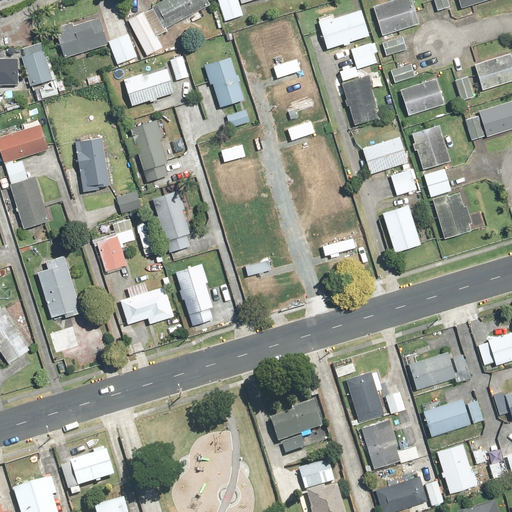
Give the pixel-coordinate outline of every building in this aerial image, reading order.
[(203,0),(160,0),(152,6),(169,31),(207,5),(203,0)] [(215,0),(222,23),(245,17),(241,5),(260,0),(215,0)] [(411,0),(394,0),(370,7),(379,38),(419,26),(411,0)] [(448,0),(431,0),(435,12),(451,8),(448,0)] [(455,0),(459,11),(492,0),(455,0)] [(316,23),(324,50),(368,38),(360,10),(316,23)] [(142,12),(126,20),(146,59),(162,51),(142,12)] [(98,15),(51,29),(61,60),(107,46),(98,15)] [(128,34),(108,41),(116,65),(137,58),(128,34)] [(401,37),(380,44),(385,57),(406,49),(401,37)] [(371,44),(349,50),(355,71),(377,64),(371,44)] [(43,46),(20,51),(28,89),(51,84),(43,46)] [(166,60),(174,82),(189,77),(182,55),(166,60)] [(471,66),(479,92),(511,82),(511,63),(510,55),(471,66)] [(0,86),(18,86),(18,57),(0,57),(0,86)] [(230,59),(201,69),(215,110),(244,101),(230,59)] [(410,64),(389,70),(394,84),(414,78),(410,64)] [(164,67),(121,82),(130,110),(174,95),(164,67)] [(338,84),(351,127),(380,119),(368,75),(338,84)] [(453,81),(459,103),(474,98),(468,77),(453,81)] [(54,82),(56,87),(39,93),(41,100),(67,92),(63,79),(54,82)] [(436,79),(396,90),(404,118),(444,106),(436,79)] [(511,102),(463,117),(471,143),(511,131),(511,102)] [(160,117),(125,128),(143,186),(169,178),(157,141),(166,138),(160,117)] [(387,120),(359,129),(362,140),(391,131),(387,120)] [(409,134),(420,170),(449,162),(439,125),(409,134)] [(39,126),(0,137),(0,158),(21,230),(46,223),(26,159),(47,153),(39,126)] [(71,141),(79,194),(107,190),(99,137),(71,141)] [(400,138),(360,149),(367,174),(407,163),(400,138)] [(421,174),(440,242),(471,233),(459,190),(451,192),(444,168),(421,174)] [(387,176),(393,197),(418,190),(411,169),(387,176)] [(151,201),(166,255),(196,246),(181,193),(151,201)] [(408,206),(380,214),(392,254),(420,246),(408,206)] [(146,223),(135,226),(145,258),(155,254),(146,223)] [(94,241),(103,272),(127,265),(119,234),(94,241)] [(35,272),(50,323),(80,314),(65,264),(35,272)] [(198,266),(171,273),(186,327),(213,319),(198,266)] [(116,301),(125,331),(168,318),(160,289),(116,301)] [(0,353),(6,363),(27,349),(0,309),(0,353)] [(53,353),(66,349),(78,346),(71,325),(70,325),(62,327),(47,332),(53,353)] [(511,332),(475,343),(483,370),(511,361),(511,332)] [(405,365),(413,392),(455,379),(447,352),(405,365)] [(463,355),(452,358),(457,375),(468,372),(463,355)] [(370,371),(343,379),(356,424),(383,417),(370,371)] [(511,390),(490,397),(496,415),(505,412),(509,422),(511,421),(511,390)] [(383,396),(389,415),(403,411),(398,392),(383,396)] [(461,399),(421,412),(429,438),(469,426),(461,399)] [(267,414),(275,444),(320,431),(311,402),(267,414)] [(387,420),(357,429),(369,472),(399,464),(387,420)] [(135,421),(116,427),(129,467),(148,461),(135,421)] [(279,445),(282,455),(303,449),(300,439),(279,445)] [(463,443),(434,452),(447,495),(476,486),(463,443)] [(69,489),(70,494),(78,492),(76,485),(112,474),(104,450),(102,450),(101,447),(91,450),(92,453),(89,454),(68,461),(68,463),(62,465),(59,465),(66,490),(69,489)] [(511,452),(502,455),(509,478),(511,476),(511,452)] [(326,459),(294,468),(301,491),(333,482),(326,459)] [(11,488),(17,511),(55,511),(50,496),(54,495),(49,477),(43,478),(11,488)] [(417,479),(373,491),(379,511),(395,511),(424,504),(417,479)] [(437,480),(423,485),(430,507),(444,502),(437,480)] [(306,493),(310,511),(343,511),(336,485),(306,493)] [(163,511),(156,490),(137,496),(141,511),(163,511)] [(501,511),(496,496),(453,509),(454,511),(501,511)] [(125,511),(121,498),(92,506),(93,511),(125,511)]
